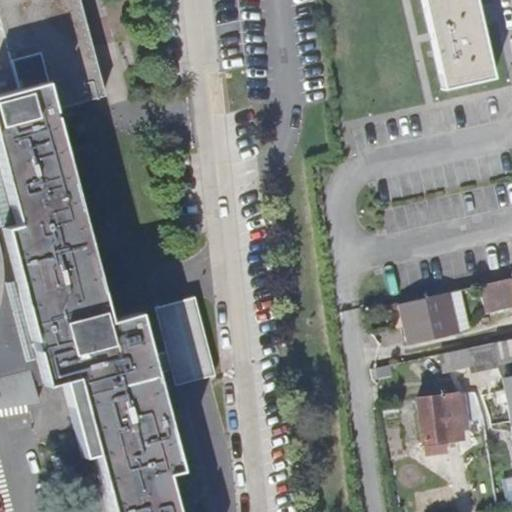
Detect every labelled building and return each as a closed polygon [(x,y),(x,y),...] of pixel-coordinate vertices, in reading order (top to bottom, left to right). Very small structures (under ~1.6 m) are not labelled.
[(0,0),(0,85),(25,79),(3,0),(0,0)] [(64,67),(72,97),(101,89),(77,0),(3,0),(25,79),(64,67)] [(494,78),(476,0),(423,0),(444,89),(494,78)] [(25,79),(0,85),(0,155),(15,219),(1,223),(34,380),(73,370),(110,511),(175,511),(163,467),(178,463),(153,371),(171,366),(175,382),(215,371),(194,294),(154,304),(166,348),(148,353),(137,309),(106,317),(49,103),(72,97),(64,67),(25,79)] [(0,402),(38,396),(34,380),(1,223),(15,219),(0,155),(0,402)] [(511,303),(511,287),(510,278),(478,285),(483,310),(511,303)] [(455,330),(447,292),(398,303),(407,341),(455,330)] [(511,337),(492,342),(496,360),(499,359),(504,388),(511,425),(511,456),(490,461),(497,506),(511,502),(511,337)] [(504,388),(499,359),(496,360),(492,342),(467,347),(470,365),(476,393),(504,388)] [(470,365),(467,347),(440,353),(443,371),(470,365)] [(461,437),(456,394),(417,399),(422,442),(461,437)]
